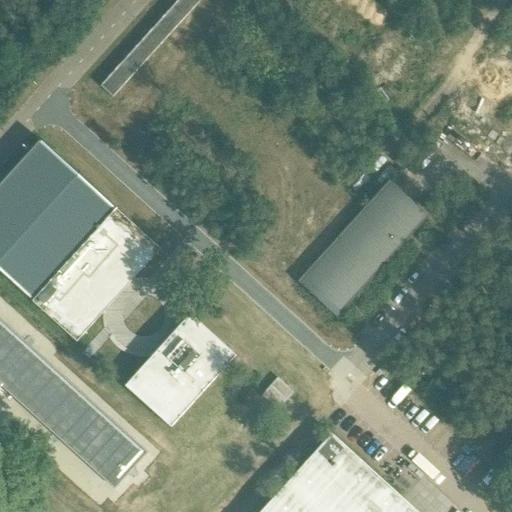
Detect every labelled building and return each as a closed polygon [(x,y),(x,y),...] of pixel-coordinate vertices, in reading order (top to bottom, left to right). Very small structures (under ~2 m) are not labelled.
[(100,87),(112,97),(185,16),(173,5),(100,87)] [(41,142),(0,187),(0,272),(77,341),(160,249),(41,142)] [(420,216),(383,183),(295,280),(332,313),(420,216)] [(124,385),(171,428),(236,356),(189,313),(124,385)] [(0,386),(115,489),(148,452),(0,319),(0,386)] [(278,379),(261,396),(278,411),(294,393),(278,379)] [(414,511),(330,435),(260,511),(414,511)]
